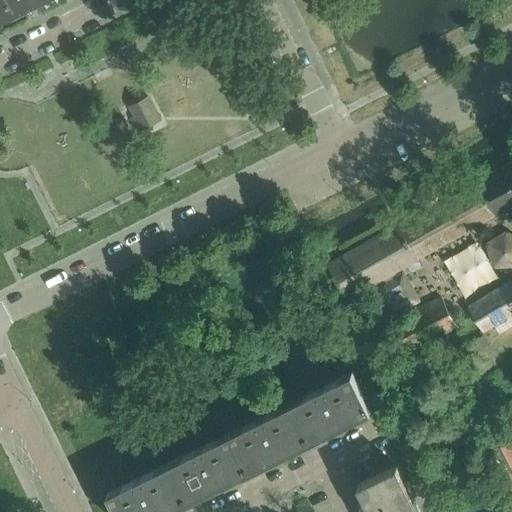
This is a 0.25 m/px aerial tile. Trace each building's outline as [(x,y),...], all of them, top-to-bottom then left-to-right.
[(0,0),(0,20),(41,0),(0,0)] [(164,121),(152,94),(131,103),(143,130),(164,121)] [(400,267),(511,203),(511,147),(504,152),(509,161),(437,202),(439,195),(436,187),(426,183),(418,188),(415,196),(420,204),(429,207),(328,264),(347,298),(372,283),(390,314),(418,298),(400,267)] [(511,228),(487,238),(497,267),(511,261),(511,228)] [(511,281),(468,307),(481,330),(492,324),(499,335),(511,327),(511,281)] [(456,326),(451,317),(441,297),(391,322),(406,351),(456,326)] [(371,409),(353,371),(291,401),(310,439),(371,409)] [(310,439),(291,401),(230,432),(249,470),(310,439)] [(249,470),(230,432),(169,462),(188,500),(249,470)] [(163,511),(188,500),(169,462),(108,492),(117,511),(163,511)] [(420,511),(397,464),(358,483),(372,511),(420,511)]
